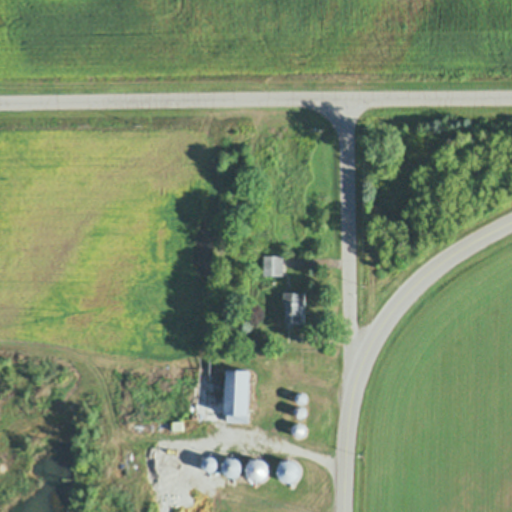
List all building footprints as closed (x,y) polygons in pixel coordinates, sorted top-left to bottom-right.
[(284,255),(284,275),(264,275),(265,255),(284,255)] [(306,292),(306,322),(287,322),(287,292),(306,292)] [(231,325),(231,308),(242,308),(243,325),(231,325)] [(252,371),(250,415),(249,422),(226,421),(227,414),(229,370),(252,371)] [(300,401),(299,401),(299,400),(298,400),(297,400),(297,399),(296,399),(296,398),(296,397),(295,397),(295,396),(295,395),(296,395),(296,394),(296,393),(297,393),(297,392),(298,392),(299,392),(299,391),(300,391),(301,391),(301,392),(302,392),(303,392),(303,393),(304,393),(304,394),(304,395),(305,395),(305,396),(305,397),(304,397),(304,398),(304,399),(303,399),(303,400),(302,400),(301,400),(300,401)] [(299,417),(298,417),(297,417),(296,416),(295,416),(295,415),(294,415),(294,414),(294,413),(293,413),(293,412),(293,411),(293,410),(294,410),(294,409),(294,408),(295,408),(295,407),(296,406),(297,406),(297,405),(298,405),(299,405),(300,405),(301,405),(302,406),(303,406),(303,407),(304,407),(304,408),(305,408),(305,409),(305,410),(305,411),(305,412),(305,413),(305,414),(304,415),(304,416),(303,416),(302,417),(301,417),(300,417),(299,417)] [(183,429),(173,430),(173,421),(183,420),(183,429)] [(298,435),(297,435),(296,435),(296,434),(295,434),(294,433),(293,432),(293,431),(292,430),(292,429),(292,428),(292,427),(293,427),(293,426),(293,425),(294,425),(294,424),(295,424),(295,423),(296,423),(297,423),(298,423),(299,423),(300,423),(301,423),(301,424),(302,424),(303,424),(303,425),(304,426),(304,427),(304,428),(304,429),(304,430),(304,431),(304,432),(303,432),(303,433),(302,433),(302,434),(301,434),(300,435),(299,435),(298,435)] [(150,451),(149,451),(149,450),(148,450),(147,450),(147,449),(147,448),(146,448),(146,447),(146,446),(146,445),(147,445),(147,444),(148,443),(149,443),(150,442),(151,442),(151,443),(152,443),(153,443),(153,444),(154,444),(154,445),(154,446),(155,446),(155,447),(154,447),(154,448),(154,449),(153,449),(153,450),(152,450),(152,451),(151,451),(150,451)] [(232,475),(231,475),(230,475),(229,475),(228,475),(228,474),(227,474),(226,474),(226,473),(225,473),(225,472),(224,472),(223,471),(223,470),(222,469),(222,468),(222,467),(221,467),(221,466),(221,465),(221,464),(221,463),(221,462),(222,462),(222,461),(222,460),(223,459),(224,458),(224,457),(225,457),(226,456),(227,455),(228,455),(229,455),(230,454),(231,454),(232,454),(233,454),(233,455),(234,455),(235,455),(236,455),(236,456),(237,456),(238,456),(238,457),(239,457),(239,458),(240,458),(240,459),(241,460),(241,461),(241,462),(242,462),(242,463),(242,464),(242,465),(242,466),(242,467),(241,468),(241,469),(241,470),(240,470),(240,471),(239,471),(239,472),(238,473),(237,473),(237,474),(236,474),(235,474),(235,475),(234,475),(233,475),(232,475)] [(256,480),(255,480),(255,479),(254,479),(253,479),(252,478),(251,478),(250,477),(249,476),(249,475),(248,475),(248,474),(247,473),(247,472),(247,471),(246,471),(246,470),(246,469),(246,468),(246,467),(247,466),(247,465),(247,464),(248,463),(248,462),(249,461),(250,461),(250,460),(251,460),(251,459),(252,459),(253,458),(254,458),(255,458),(256,458),(257,457),(258,457),(259,458),(260,458),(261,458),(262,458),(263,459),(264,459),(264,460),(265,460),(265,461),(266,461),(266,462),(267,463),(267,464),(268,464),(268,465),(268,466),(268,467),(268,468),(268,469),(268,470),(268,471),(268,472),(268,473),(267,473),(267,474),(267,475),(266,475),(266,476),(265,476),(265,477),(264,477),(264,478),(263,478),(262,479),(261,479),(260,479),(259,480),(258,480),(257,480),(256,480)] [(290,481),(289,481),(288,481),(287,481),(286,481),(285,481),(284,481),(284,480),(283,480),(282,480),(282,479),(281,479),(281,478),(280,478),(280,477),(279,477),(279,476),(279,475),(278,475),(278,474),(278,473),(277,472),(277,471),(277,470),(277,469),(277,468),(278,468),(278,467),(278,466),(279,465),(279,464),(280,463),(281,462),(282,462),(282,461),(283,460),(284,460),(285,460),(286,459),(287,459),(288,459),(289,459),(290,459),(291,459),(292,460),(293,460),(294,460),(294,461),(295,461),(296,462),(297,463),(298,464),(298,465),(299,465),(299,466),(299,467),(299,468),(300,469),(300,470),(300,471),(300,472),(299,473),(299,474),(299,475),(298,475),(298,476),(298,477),(297,477),(297,478),(296,478),(296,479),(295,479),(295,480),(294,480),(293,481),(292,481),(291,481),(290,481)]
